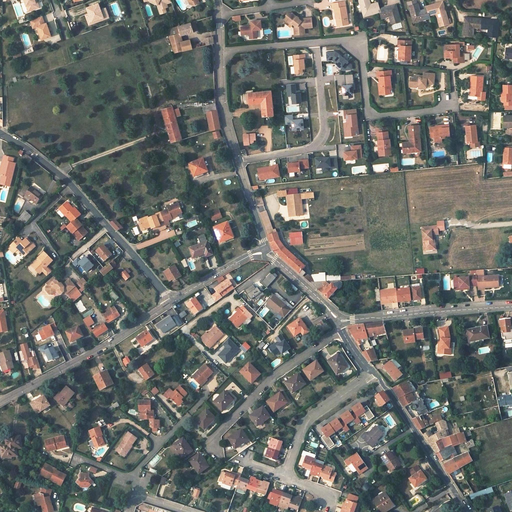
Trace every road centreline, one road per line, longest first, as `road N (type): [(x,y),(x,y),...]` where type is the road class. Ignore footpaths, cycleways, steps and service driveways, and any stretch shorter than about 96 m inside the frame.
road 1 (unclassified): [(0,132),(71,185),(168,302)]
road 2 (unclassified): [(168,302),(0,402)]
road 3 (residential): [(315,43),(344,40),(361,53),(366,107),(375,116),(450,101)]
road 4 (residential): [(209,441),(276,371),(341,330)]
road 5 (unclassified): [(339,320),(511,306)]
road 6 (residential): [(283,476),(303,421),(372,373)]
